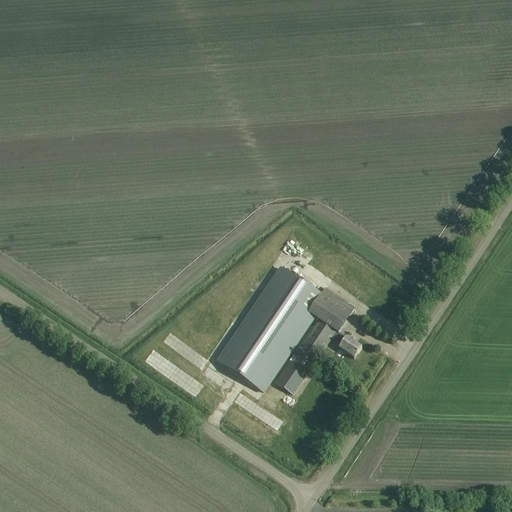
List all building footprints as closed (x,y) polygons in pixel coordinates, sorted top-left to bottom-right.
[(264,394),(286,362),(314,320),(318,323),(276,385),(294,397),(311,372),(332,341),(341,348),(339,352),(353,361),(360,351),(346,341),(345,342),(337,337),(354,311),(324,291),(320,297),(282,270),(218,363),(264,394)] [(195,301),(202,309),(215,295),(208,288),(195,301)] [(153,334),(144,344),(156,354),(165,344),(153,334)] [(183,358),(168,345),(160,356),(175,368),(183,358)] [(344,362),(331,348),(324,355),(337,369),(344,362)] [(136,355),(128,368),(160,388),(168,375),(136,355)] [(179,371),(200,386),(206,377),(186,362),(179,371)] [(218,403),(224,413),(252,431),(255,438),(251,440),(243,452),(249,448),(256,439),(260,436),(268,425),(263,418),(260,421),(258,418),(247,411),(241,415),(232,401),(225,396),(220,400),(218,403)]
